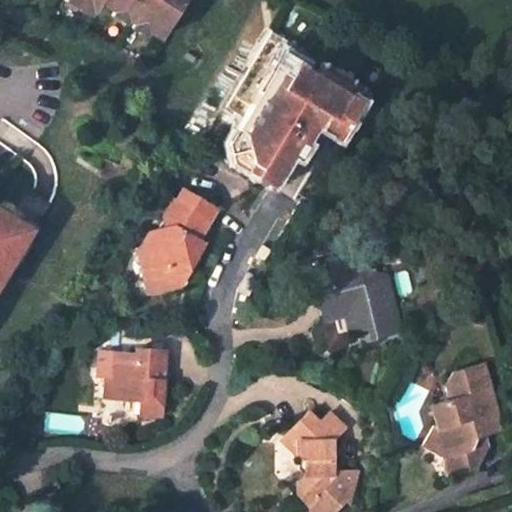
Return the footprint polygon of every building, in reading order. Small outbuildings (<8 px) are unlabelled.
[(66,0),(64,3),(88,18),(92,12),(73,0),(66,0)] [(73,0),(92,12),(96,14),(96,15),(102,6),(105,0),(73,0)] [(105,0),(102,6),(114,13),(128,21),(134,25),(148,34),(161,42),(185,0),(105,0)] [(128,21),(114,13),(110,19),(124,28),(128,21)] [(130,31),(144,40),(148,34),(134,25),(130,31)] [(306,136),(313,124),(334,136),(342,141),(367,98),(349,87),(330,76),(326,82),(314,75),(305,70),(312,57),(270,31),(225,108),(243,120),(227,146),(234,163),(266,182),(273,187),(292,155),(298,159),(306,146),(302,143),(306,136)] [(314,75),(326,82),(330,76),(349,87),(352,82),(321,64),(314,75)] [(163,182),(190,137),(120,96),(83,72),(78,68),(50,109),(163,182)] [(334,136),(313,124),(306,136),(326,148),(334,136)] [(179,284),(203,242),(197,239),(214,208),(182,189),(175,199),(173,197),(163,215),(166,225),(148,229),(136,248),(144,280),(164,275),(179,284)] [(0,288),(18,259),(12,255),(25,234),(31,238),(42,221),(6,199),(2,205),(0,203),(0,288)] [(31,238),(25,234),(12,255),(18,259),(21,261),(34,239),(31,238)] [(401,332),(387,279),(358,263),(313,273),(309,282),(314,302),(322,307),(325,322),(346,317),(353,321),(357,331),(371,327),(376,326),(379,337),(401,332)] [(147,290),(179,284),(164,275),(144,280),(147,290)] [(346,317),(350,333),(357,331),(353,321),(346,317)] [(371,327),(373,339),(379,337),(376,326),(371,327)] [(129,392),(145,393),(144,397),(144,412),(164,413),(167,348),(138,346),(137,350),(131,350),(116,349),(114,374),(109,373),(108,391),(108,395),(129,396),(129,392)] [(502,428),(484,364),(455,373),(448,386),(452,401),(434,405),(439,425),(434,427),(428,439),(430,449),(442,456),(452,454),(457,472),(478,465),(484,455),(478,436),(502,428)] [(298,442),(298,458),(304,458),(304,474),(296,481),(296,494),(310,507),(309,511),(333,511),(343,502),(346,505),(356,473),(332,474),(333,442),(345,430),(328,414),(319,424),(306,412),(288,431),(298,442)] [(279,439),(298,458),(298,442),(288,431),(279,439)] [(442,456),(447,474),(448,475),(457,472),(452,454),(442,456)]
